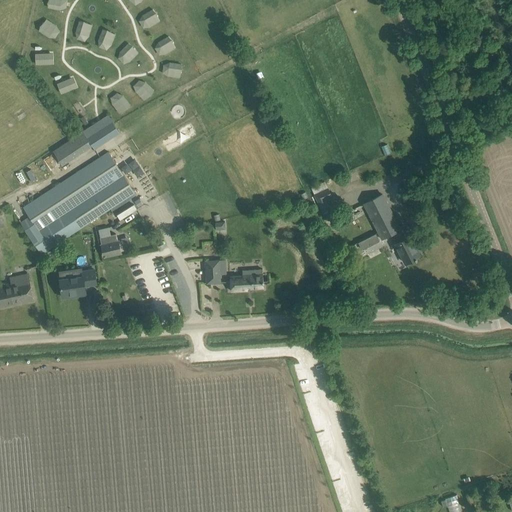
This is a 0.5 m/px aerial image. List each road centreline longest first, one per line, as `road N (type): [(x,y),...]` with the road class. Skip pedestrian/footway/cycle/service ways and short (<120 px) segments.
road 1 (unclassified): [(0,336),(384,314),(462,327),(511,322)]
road 2 (tertiary): [(511,298),(386,0)]
road 3 (unknown): [(195,325),(213,354),(281,347),(306,358),(343,463)]
